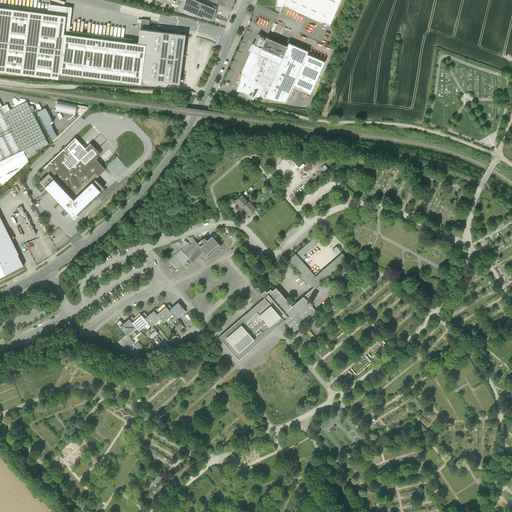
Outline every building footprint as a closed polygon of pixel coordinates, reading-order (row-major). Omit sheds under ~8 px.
[(216,10),(194,0),(185,0),(182,8),(203,18),(204,16),(212,20),(213,17),(215,16),(215,15),(216,14),(215,13),(216,10)] [(276,0),(276,4),(283,5),(283,6),(329,26),(341,0),(276,0)] [(0,3),(0,71),(58,79),(59,74),(141,85),(142,80),(179,84),(186,35),(140,29),(138,43),(133,43),(133,39),(69,31),(72,7),(48,4),(48,9),(0,3)] [(266,39),(259,35),(252,50),(253,50),(252,51),(242,72),(244,73),(237,91),(285,103),(293,86),(311,94),(325,63),(307,55),(308,52),(289,43),(286,49),(266,40),(266,39)] [(0,131),(12,126),(2,106),(0,101),(0,131)] [(7,104),(2,106),(12,126),(27,159),(38,153),(37,150),(49,145),(32,112),(38,109),(35,104),(30,106),(27,101),(10,110),(7,104)] [(0,186),(3,186),(29,161),(27,159),(12,126),(0,131),(0,186)] [(75,138),(44,168),(49,173),(74,200),(95,180),(106,170),(96,159),(101,154),(91,144),(85,148),(75,138)] [(49,173),(40,182),(73,217),(103,188),(95,180),(74,200),(49,173)] [(247,203),(247,202),(243,198),(244,197),(242,195),(236,200),(239,204),(239,205),(242,208),(243,206),(247,203)] [(247,203),(243,206),(247,210),(246,210),(250,215),(255,210),(256,210),(250,204),(251,203),(249,201),(247,202),(247,203)] [(255,210),(250,215),(254,219),(259,215),(255,210)] [(0,218),(0,277),(24,266),(0,218)] [(319,234),(297,252),(301,257),(319,241),(325,248),(328,245),(319,234)] [(197,243),(205,252),(208,256),(221,246),(212,236),(207,240),(205,237),(203,239),(202,239),(197,243)] [(181,250),(189,258),(193,263),(205,252),(197,243),(196,242),(193,245),(192,243),(187,247),(186,246),(181,250)] [(170,252),(166,256),(170,261),(177,269),(189,258),(181,250),(181,249),(178,251),(176,250),(172,253),(170,252)] [(315,276),(296,254),(289,260),(314,288),(320,283),(321,283),(347,259),(342,253),(315,276)] [(261,294),(264,298),(284,321),(294,332),(317,312),(310,305),(313,302),(310,299),(309,300),(308,299),(307,301),(303,297),(292,307),(276,288),(272,291),(271,289),(267,292),(265,290),(261,294)] [(264,298),(219,337),(239,360),(284,321),(264,298)] [(172,307),(169,304),(166,306),(173,314),(177,319),(180,317),(179,316),(185,310),(178,302),(172,307)] [(160,312),(157,308),(154,311),(161,319),(164,322),(173,314),(166,306),(160,312)] [(148,316),(144,312),(141,315),(148,323),(153,328),(155,325),(154,324),(161,319),(154,311),(148,316)] [(135,320),(132,316),(129,319),(136,327),(139,331),(148,323),(141,315),(135,320)] [(123,324),(120,320),(117,323),(127,334),(127,335),(136,327),(129,319),(123,324)] [(127,334),(118,342),(124,349),(128,345),(130,347),(135,343),(127,335),(127,334)] [(138,342),(133,346),(139,353),(144,349),(138,342)]
